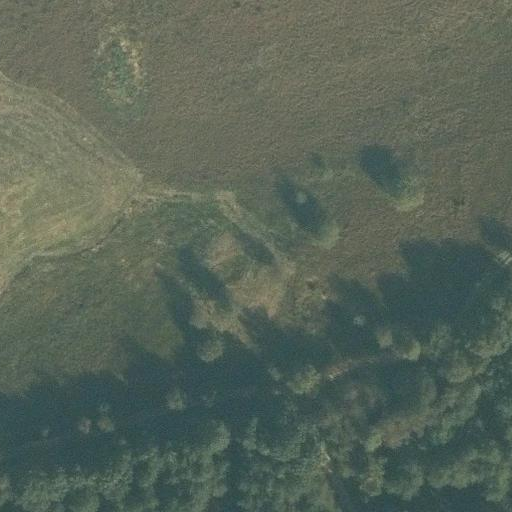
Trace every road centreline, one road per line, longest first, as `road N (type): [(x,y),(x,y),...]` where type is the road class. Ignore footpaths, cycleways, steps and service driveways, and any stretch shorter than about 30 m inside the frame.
road 1 (unknown): [(315,383),(300,355),(0,428)]
road 2 (track): [(315,383),(0,459)]
road 3 (track): [(475,342),(315,383)]
road 4 (track): [(315,383),(360,511)]
